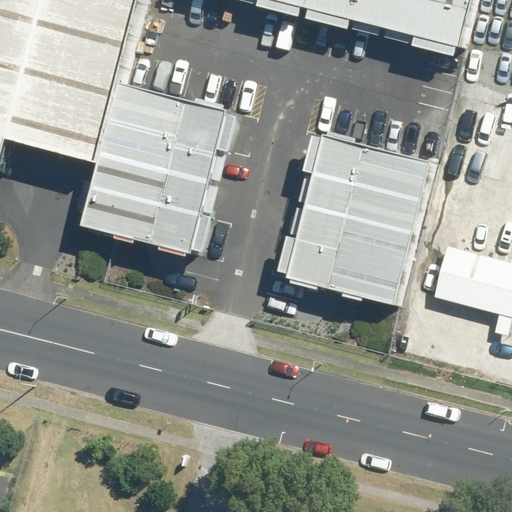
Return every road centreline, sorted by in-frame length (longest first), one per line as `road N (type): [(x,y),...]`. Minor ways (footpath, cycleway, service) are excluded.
road 1 (tertiary): [(511,458),(0,331)]
road 2 (track): [(37,511),(74,350)]
